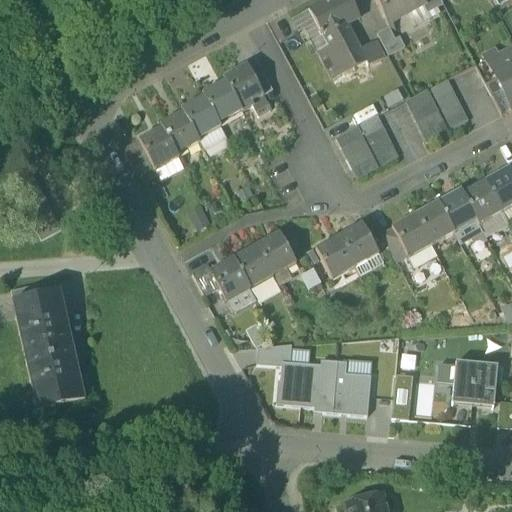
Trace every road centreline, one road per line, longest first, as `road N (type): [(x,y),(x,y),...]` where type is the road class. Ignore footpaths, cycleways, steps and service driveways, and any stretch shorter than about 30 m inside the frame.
road 1 (residential): [(249,11),(352,208),(511,130)]
road 2 (residential): [(277,457),(84,112)]
road 3 (residential): [(277,457),(0,483)]
road 4 (residential): [(277,457),(511,470)]
road 5 (residential): [(249,11),(84,112)]
road 6 (unclassified): [(84,112),(24,0)]
